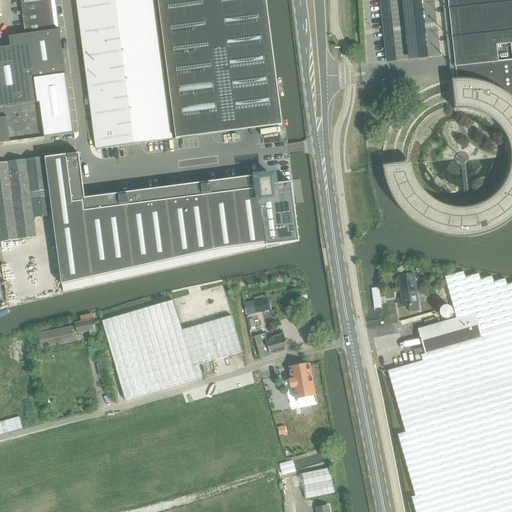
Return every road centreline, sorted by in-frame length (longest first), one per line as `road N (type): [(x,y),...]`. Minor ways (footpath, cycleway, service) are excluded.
road 1 (unclassified): [(285,149),(90,180),(66,0)]
road 2 (unclassified): [(0,436),(349,340)]
road 3 (primary): [(349,340),(383,511)]
road 4 (primary): [(296,0),(319,146)]
road 5 (primary): [(319,146),(325,125),(318,0)]
